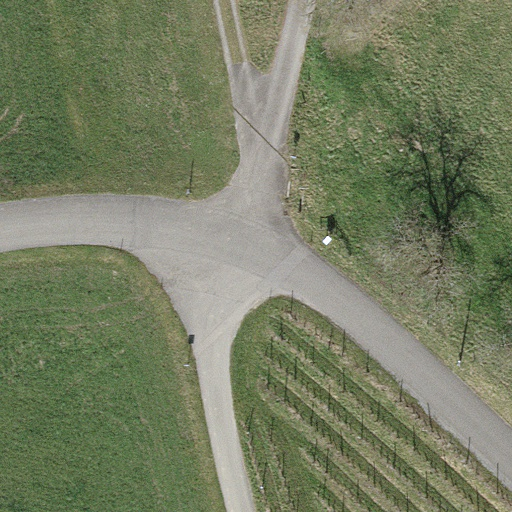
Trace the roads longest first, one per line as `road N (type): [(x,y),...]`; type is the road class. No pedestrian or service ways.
road 1 (unclassified): [(511,455),(316,281),(236,234),(153,219),(0,228)]
road 2 (track): [(301,0),(213,323),(217,406),(243,511)]
road 3 (track): [(226,0),(238,63),(269,138)]
